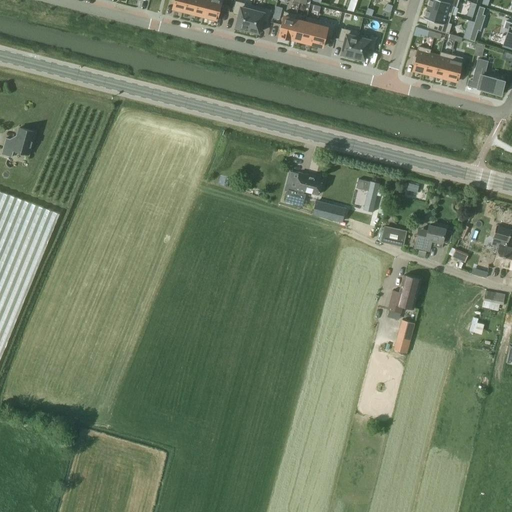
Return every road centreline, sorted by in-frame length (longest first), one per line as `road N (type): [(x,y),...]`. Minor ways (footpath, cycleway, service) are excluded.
road 1 (tertiary): [(0,56),(484,178)]
road 2 (residential): [(52,0),(388,84)]
road 3 (unclassified): [(511,289),(350,233)]
road 4 (residential): [(388,84),(502,115),(511,100)]
